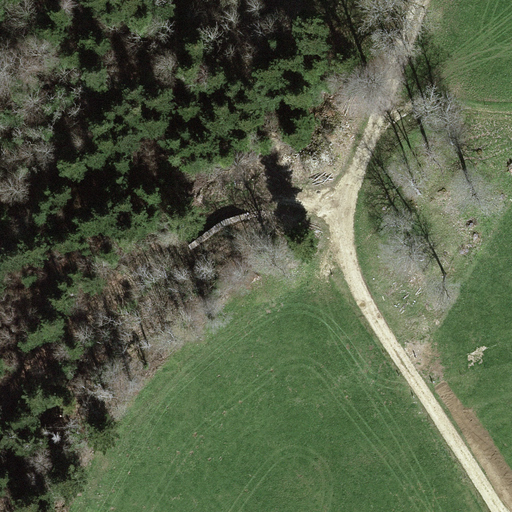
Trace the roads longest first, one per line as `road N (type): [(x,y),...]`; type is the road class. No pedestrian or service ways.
road 1 (track): [(424,0),(349,185),(343,239),(371,317),(502,511)]
road 2 (track): [(511,113),(463,111),(391,87)]
